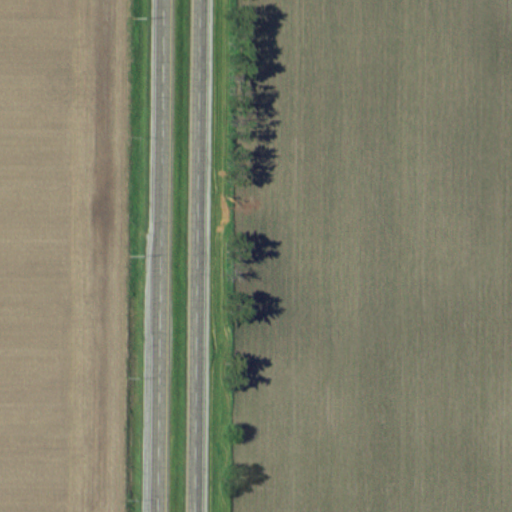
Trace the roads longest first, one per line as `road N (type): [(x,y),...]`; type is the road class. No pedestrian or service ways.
road 1 (primary): [(193,511),(200,0)]
road 2 (primary): [(163,0),(158,511)]
